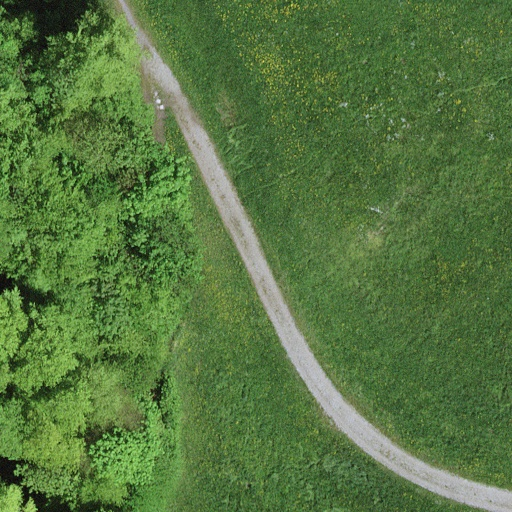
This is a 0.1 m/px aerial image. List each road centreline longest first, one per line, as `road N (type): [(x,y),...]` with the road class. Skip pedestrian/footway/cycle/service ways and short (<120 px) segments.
road 1 (track): [(511,504),(430,478),(372,440),(323,391),(284,333),(136,32)]
road 2 (track): [(136,414),(170,320),(179,266),(136,32)]
